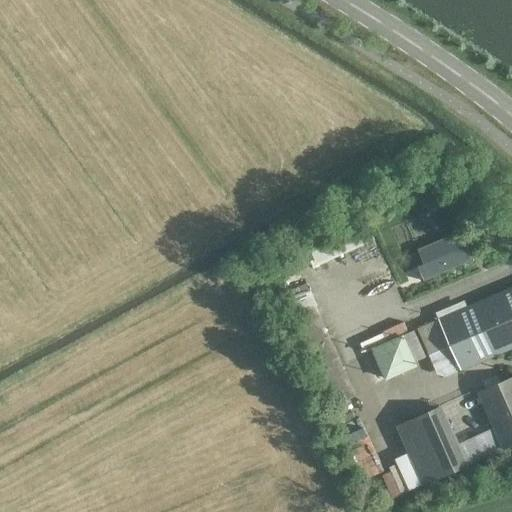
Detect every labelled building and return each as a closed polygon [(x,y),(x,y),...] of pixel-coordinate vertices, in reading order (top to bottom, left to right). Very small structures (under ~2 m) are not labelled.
[(460,232),(417,250),(424,264),(430,279),(472,261),(460,232)] [(308,281),(288,288),(295,309),(316,302),(308,281)] [(511,345),(511,288),(439,319),(460,368),(511,345)] [(398,311),(392,296),(363,308),(369,322),(398,311)] [(416,365),(403,335),(374,348),(387,378),(416,365)] [(511,378),(479,392),(504,448),(511,444),(511,378)] [(398,425),(414,460),(423,482),(463,465),(438,407),(398,425)]
